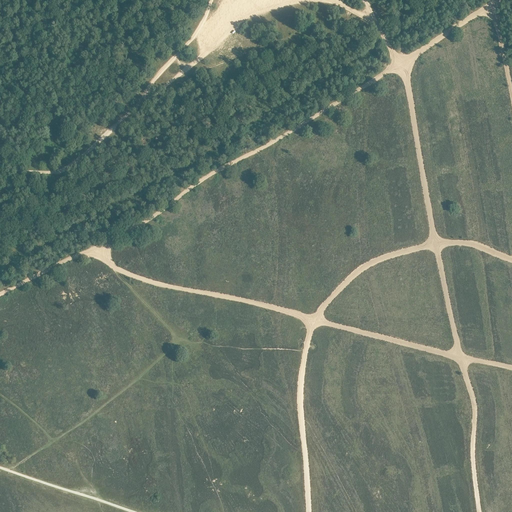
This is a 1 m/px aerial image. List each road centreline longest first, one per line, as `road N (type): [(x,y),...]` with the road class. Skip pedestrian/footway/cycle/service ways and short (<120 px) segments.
road 1 (track): [(479,511),(474,410),(435,244),(368,264),(310,328),(300,377),(308,511)]
road 2 (track): [(497,0),(150,218),(0,294)]
road 3 (track): [(0,149),(24,172),(63,169),(173,79),(306,30),(372,21)]
road 4 (track): [(460,358),(146,280),(94,247)]
road 5 (track): [(364,0),(407,80),(435,244),(467,243),(511,259)]
road 6 (track): [(173,79),(241,18),(298,0)]
road 7 (track): [(211,0),(141,102)]
